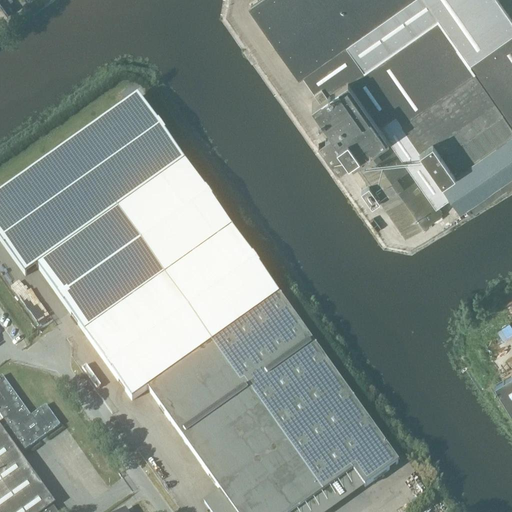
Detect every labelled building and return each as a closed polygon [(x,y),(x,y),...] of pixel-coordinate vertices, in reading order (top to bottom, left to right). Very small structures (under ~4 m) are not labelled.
[(299,73),(329,52),(345,41),(403,0),(256,0),(250,4),(299,73)] [(511,17),(499,0),(403,0),(345,41),(363,68),(383,97),(384,97),(395,112),(380,123),(348,77),(347,78),(320,97),(312,102),(333,133),(318,144),(338,172),(353,161),(368,183),(361,189),(372,204),(379,199),(405,237),(441,211),(436,204),(450,194),(459,208),(468,202),(474,211),(506,188),(508,190),(511,186),(511,17)] [(138,98),(0,195),(0,241),(25,276),(37,268),(38,269),(185,164),(138,98)] [(38,269),(85,335),(232,231),(185,164),(38,269)] [(85,335),(131,401),(147,390),(220,492),(204,503),(210,511),(295,511),(353,471),(364,488),(398,464),(232,231),(85,335)] [(511,374),(494,385),(511,414),(511,374)] [(31,416),(2,376),(0,377),(0,416),(3,421),(0,422),(0,427),(2,430),(7,426),(25,451),(60,426),(45,406),(31,416)] [(0,511),(56,511),(53,507),(55,505),(2,430),(0,427),(0,511)]
